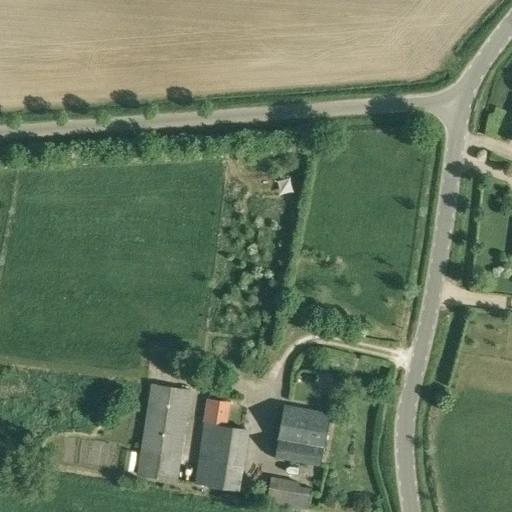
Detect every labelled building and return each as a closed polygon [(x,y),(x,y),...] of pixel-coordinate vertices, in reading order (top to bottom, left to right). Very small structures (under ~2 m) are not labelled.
[(335,374),(318,372),(315,385),(331,387),(335,374)] [(178,481),(192,390),(152,383),(137,474),(178,481)] [(209,393),(204,421),(195,483),(240,490),(251,428),(238,426),(241,398),(209,393)] [(320,464),(330,413),(285,405),(279,438),(280,438),(277,456),(320,464)] [(309,508),(311,488),(299,486),(300,481),(271,476),(271,478),(267,478),(264,499),(277,502),(309,508)]
